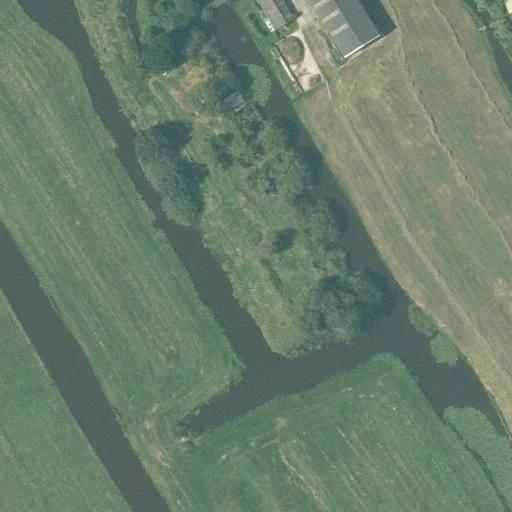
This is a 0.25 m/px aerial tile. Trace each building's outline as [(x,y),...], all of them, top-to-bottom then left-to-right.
[(255,0),(274,32),(294,20),(281,0),(255,0)] [(353,0),(305,0),(343,59),(377,38),(353,0)] [(511,0),(505,0),(506,1),(503,2),(508,14),(511,12),(511,0)] [(167,53),(147,63),(152,74),(156,72),(157,75),(174,67),(167,53)] [(216,105),(221,115),(243,103),(237,93),(216,105)]
